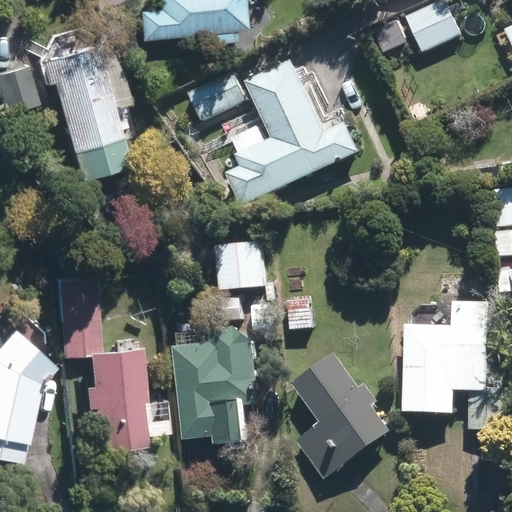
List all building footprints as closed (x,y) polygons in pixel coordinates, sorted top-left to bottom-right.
[(240,25),(238,0),(159,0),(161,11),(143,13),(145,32),(240,25)] [(446,2),(412,18),(427,49),(460,33),(446,2)] [(398,25),(387,30),(392,40),(403,35),(398,25)] [(91,47),(49,60),(83,173),(125,161),(91,47)] [(22,67),(0,73),(0,88),(6,110),(33,102),(22,67)] [(253,170),(237,178),(248,203),(360,153),(350,130),(328,140),(296,68),(258,85),(284,144),(248,160),(253,170)] [(235,78),(198,95),(209,118),(246,101),(235,78)] [(511,193),(501,194),(504,225),(511,223),(511,193)] [(261,246),(224,249),(228,288),(265,284),(261,246)] [(65,355),(91,353),(91,349),(102,348),(96,274),(58,277),(65,355)] [(311,302),(295,304),(297,328),(313,326),(311,302)] [(460,332),(414,330),(411,408),(455,410),(456,384),(491,385),(494,308),(461,306),(460,332)] [(220,349),(185,352),(194,436),(223,434),(224,443),(250,440),(246,403),(259,402),(253,343),(240,329),(219,332),(220,349)] [(49,366),(12,333),(0,346),(0,450),(19,454),(33,384),(49,366)] [(142,399),(136,350),(91,355),(101,446),(143,441),(138,400),(142,399)] [(392,432),(340,359),(305,384),(333,423),(308,441),(332,474),(392,432)] [(504,396),(476,395),(475,428),(504,429),(504,396)]
